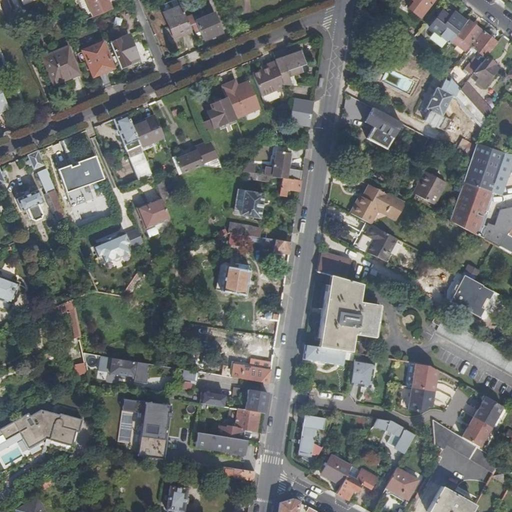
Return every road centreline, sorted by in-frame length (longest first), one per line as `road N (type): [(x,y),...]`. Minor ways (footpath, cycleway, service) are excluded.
road 1 (residential): [(342,16),(268,472)]
road 2 (residential): [(342,16),(307,22),(168,81)]
road 3 (residential): [(168,81),(0,156)]
